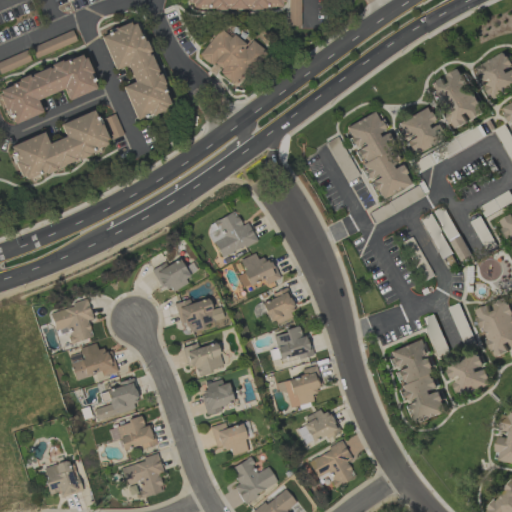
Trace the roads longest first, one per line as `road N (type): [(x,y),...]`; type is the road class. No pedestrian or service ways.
road 1 (primary): [(412,0),(262,112),(100,213),(0,253)]
road 2 (residential): [(432,511),(403,479),(373,420),(321,257),(287,201)]
road 3 (residential): [(344,336),(446,291),(410,213),(370,236),(412,311)]
road 4 (primary): [(231,162),(463,0)]
road 5 (residential): [(218,511),(136,324)]
road 6 (residential): [(0,127),(16,134),(112,94),(81,23)]
road 7 (residential): [(444,193),(433,173),(490,142),(511,177),(454,212)]
road 8 (residential): [(138,0),(0,54)]
road 9 (primary): [(112,236),(231,162)]
road 10 (primary): [(0,282),(112,236)]
